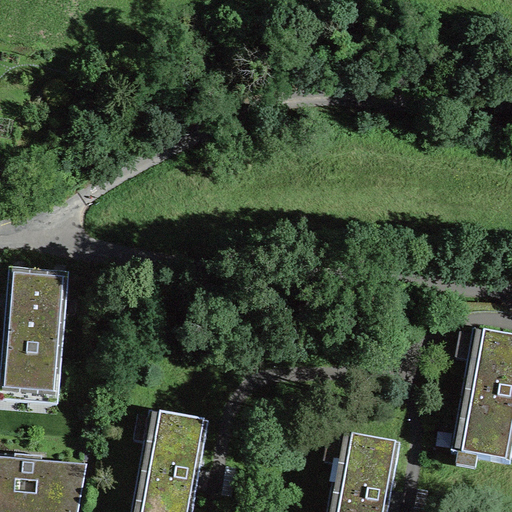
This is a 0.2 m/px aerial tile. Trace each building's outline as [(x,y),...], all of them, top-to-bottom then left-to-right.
[(0,391),(59,396),(69,275),(9,270),(4,332),(3,345),(0,377),(0,391)] [(509,464),(510,464),(511,453),(511,337),(474,331),(473,331),(451,453),(452,454),(509,464)] [(192,511),(198,480),(208,424),(208,423),(150,413),(149,413),(131,511),(192,511)] [(387,511),(390,501),(400,445),(399,444),(342,434),(341,435),(326,511),(387,511)] [(14,462),(0,461),(0,511),(75,511),(83,468),(41,465),(42,457),(27,455),(15,454),(14,462)]
